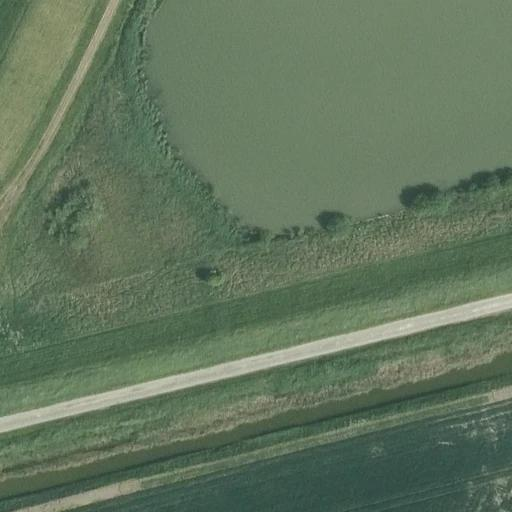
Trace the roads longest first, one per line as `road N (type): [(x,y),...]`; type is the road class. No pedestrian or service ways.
road 1 (unclassified): [(0,430),(511,304)]
road 2 (track): [(0,206),(23,181),(119,0)]
